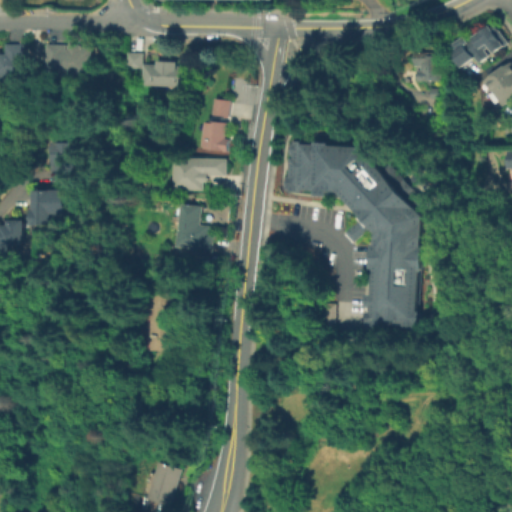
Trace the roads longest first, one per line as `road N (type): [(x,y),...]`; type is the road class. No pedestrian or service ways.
road 1 (tertiary): [(269,88),(243,300)]
road 2 (tertiary): [(243,300),(223,491)]
road 3 (residential): [(138,15),(0,22)]
